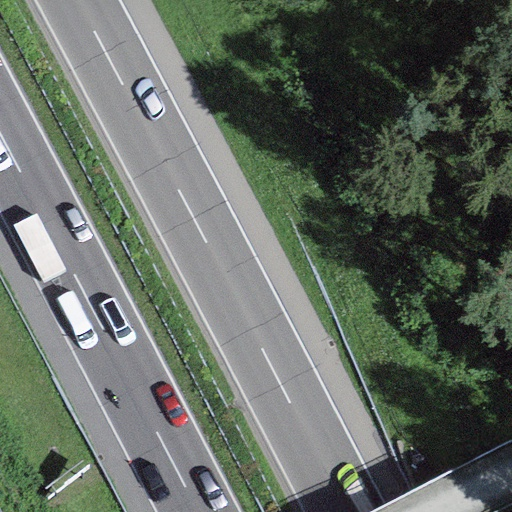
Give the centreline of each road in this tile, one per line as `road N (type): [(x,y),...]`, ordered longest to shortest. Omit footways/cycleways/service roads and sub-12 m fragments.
road 1 (motorway): [(345,511),(77,0)]
road 2 (motorway): [(0,134),(197,511)]
